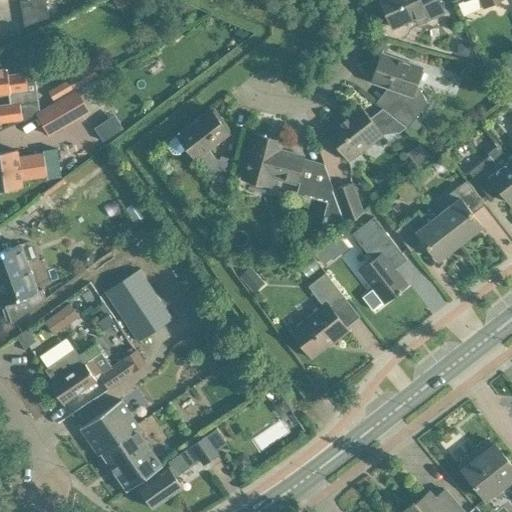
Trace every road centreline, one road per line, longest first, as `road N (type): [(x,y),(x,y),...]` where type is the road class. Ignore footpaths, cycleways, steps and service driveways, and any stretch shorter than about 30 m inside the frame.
road 1 (secondary): [(259,511),(511,319)]
road 2 (residential): [(256,87),(303,92),(326,83),(348,39),(343,0)]
